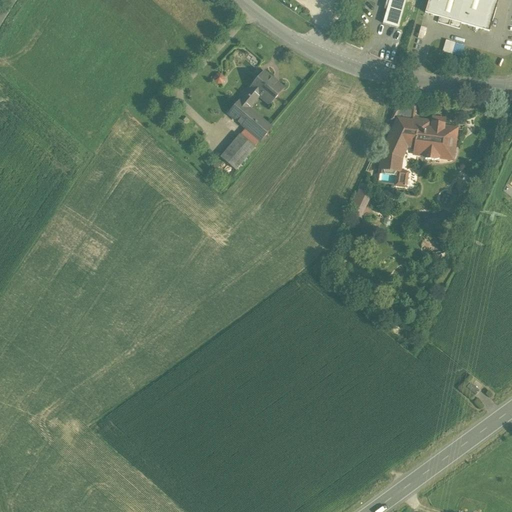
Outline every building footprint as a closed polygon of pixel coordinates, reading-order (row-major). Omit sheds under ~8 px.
[(389,0),(383,24),(398,29),(398,28),(406,0),(389,0)] [(498,0),(428,0),(425,13),(439,17),(461,24),(489,32),(498,0)] [(461,24),(439,17),(437,23),(460,30),(461,24)] [(419,27),(416,38),(421,40),(425,29),(419,27)] [(462,57),(464,45),(443,41),(440,53),(462,57)] [(284,89),(264,72),(250,89),(251,90),(240,102),(249,109),(259,97),(270,106),(284,89)] [(211,81),(215,87),(224,80),(219,74),(211,81)] [(272,129),(249,109),(240,102),(229,115),(261,142),(272,129)] [(414,108),(398,106),(392,119),(398,120),(412,122),(414,108)] [(431,124),(418,122),(412,122),(398,120),(380,158),(383,160),(384,163),(380,169),(380,170),(398,173),(400,159),(406,146),(415,147),(414,151),(421,152),(421,157),(425,160),(434,161),(439,159),(439,158),(453,159),(454,150),(451,150),(452,143),(455,140),(456,136),(454,133),(454,130),(444,128),(445,122),(432,120),(431,124)] [(240,135),(221,158),(236,171),(255,148),(240,135)] [(407,179),(398,177),(396,186),(406,188),(407,179)] [(371,195),(358,190),(349,210),(362,216),(371,195)]
